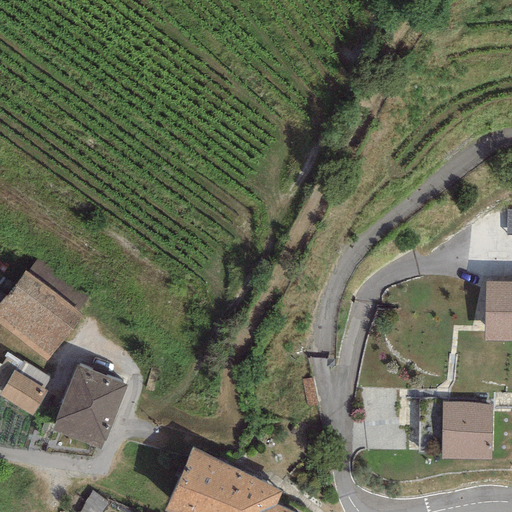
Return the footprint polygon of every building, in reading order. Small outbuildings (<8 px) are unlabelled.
[(90,294),(39,255),(26,272),(77,312),(90,294)] [(511,270),(485,270),(483,331),(511,331),(511,270)] [(26,272),(24,271),(0,301),(0,324),(47,361),(82,316),(77,312),(26,272)] [(15,372),(13,371),(0,391),(0,396),(31,415),(46,391),(42,388),(48,377),(22,361),(15,372)] [(126,385),(76,366),(51,432),(99,450),(103,441),(105,441),(126,385)] [(311,375),(301,378),(306,403),(317,401),(311,375)] [(491,451),(493,397),(442,396),(442,398),(419,397),(418,447),(441,448),(441,450),(491,451)] [(196,511),(297,511),(270,499),(276,486),(194,445),(183,469),(168,499),(196,511)]
